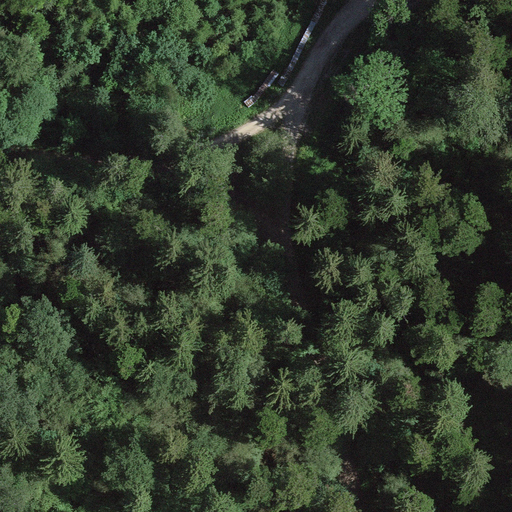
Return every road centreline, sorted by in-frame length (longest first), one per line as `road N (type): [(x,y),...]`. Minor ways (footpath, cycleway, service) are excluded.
road 1 (track): [(306,95),(238,139),(173,160),(0,153)]
road 2 (track): [(360,511),(305,310)]
road 3 (track): [(306,95),(286,177),(288,266)]
road 4 (track): [(173,160),(257,213),(288,266)]
road 5 (track): [(403,0),(352,15),(306,95)]
